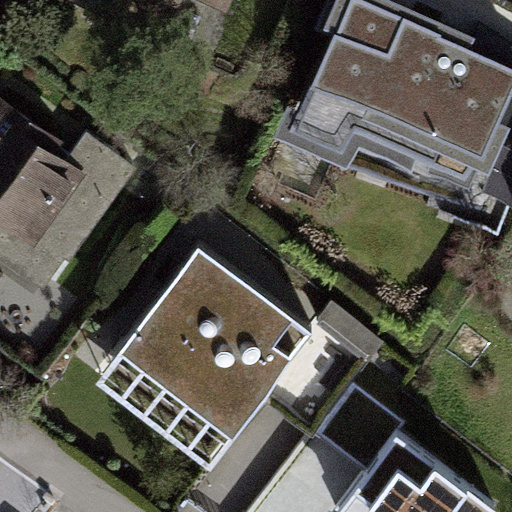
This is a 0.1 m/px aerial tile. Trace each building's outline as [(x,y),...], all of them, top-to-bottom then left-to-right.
[(94,0),(165,30),(178,0),(218,0),(228,4),(229,0),(94,0)] [(391,0),(347,0),(304,105),(427,155),(430,146),(488,170),(511,111),(511,39),(473,24),(465,43),(412,22),(417,10),(391,0)] [(76,141),(0,91),(0,253),(51,286),(131,164),(82,132),(76,141)] [(196,237),(95,365),(208,454),(259,389),(309,428),(379,338),(329,298),(308,325),(196,237)] [(393,420),(323,511),(452,511),(476,481),(393,420)]
